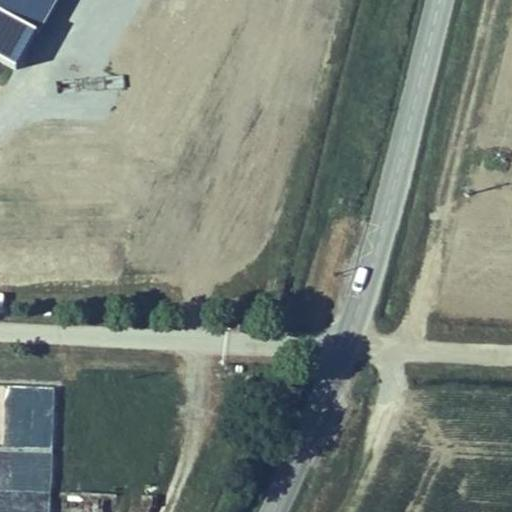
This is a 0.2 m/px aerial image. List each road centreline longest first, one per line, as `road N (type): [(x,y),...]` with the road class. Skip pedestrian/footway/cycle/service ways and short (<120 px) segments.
road 1 (tertiary): [(440,0),(346,342)]
road 2 (unclassified): [(346,342),(0,331)]
road 3 (tertiary): [(346,342),(274,511)]
